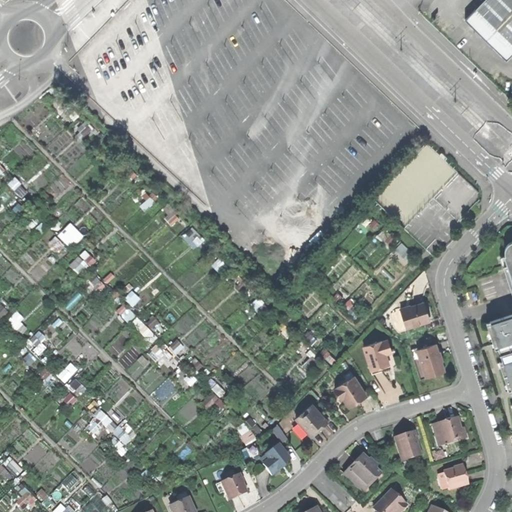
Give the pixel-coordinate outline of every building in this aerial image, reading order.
[(511,55),(511,0),(483,0),(464,20),(488,43),(506,62),(511,55)] [(193,227),(185,235),(196,245),(204,237),(193,227)] [(72,265),(79,271),(84,265),(85,266),(88,263),(79,256),(72,265)] [(401,309),(407,328),(428,321),(426,312),(423,302),(401,309)] [(511,373),(511,314),(490,321),(492,327),(488,328),(493,343),(497,342),(499,348),(501,355),(503,361),(507,375),(511,373)] [(364,347),(371,368),(389,363),(385,350),(392,348),(389,339),(364,347)] [(418,349),(427,377),(445,370),(441,357),(436,343),(418,349)] [(397,367),(392,348),(385,350),(389,363),(371,368),(372,374),(385,370),(397,367)] [(421,379),(427,377),(418,349),(411,351),(421,379)] [(503,376),(507,375),(503,361),(499,362),(503,376)] [(65,382),(78,369),(72,362),(59,375),(65,382)] [(344,376),(347,381),(354,376),(351,371),(344,376)] [(508,391),(511,389),(511,388),(507,375),(503,376),(508,391)] [(343,395),(349,405),(358,400),(366,394),(354,376),(347,381),(337,387),(338,388),(335,390),(340,397),(343,395)] [(202,402),(209,410),(215,405),(220,410),(226,405),(215,391),(202,402)] [(308,432),(312,437),(319,431),(325,426),(322,422),(323,416),(312,404),(296,418),(298,421),(308,432)] [(444,443),(462,438),(457,418),(445,421),(438,423),(441,434),(444,443)] [(301,438),(308,432),(298,421),(291,427),(301,438)] [(435,435),(441,434),(438,423),(432,425),(435,435)] [(248,424),(239,429),(247,444),(257,438),(248,424)] [(128,443),(133,434),(119,428),(115,436),(128,443)] [(420,454),(413,431),(403,435),(394,437),(401,460),(420,454)] [(438,445),(444,443),(441,434),(435,435),(438,445)] [(264,465),(272,476),(278,471),(282,468),(281,466),(291,458),(279,443),(268,451),(270,454),(270,460),(264,465)] [(348,468),(368,487),(381,473),(376,468),(379,465),(375,461),(369,461),(361,454),(355,461),(348,468)] [(448,488),(449,490),(468,485),(465,475),(463,466),(444,471),(444,473),(448,488)] [(249,470),(243,471),(245,481),(251,480),(249,470)] [(442,489),(448,488),(444,473),(438,474),(442,489)] [(225,491),(229,500),(238,496),(247,492),(239,474),(221,482),(225,491)] [(219,494),(225,491),(221,482),(215,484),(219,494)] [(375,507),(379,511),(396,511),(399,510),(401,511),(407,505),(406,504),(407,503),(393,489),(378,504),(375,507)] [(175,496),(177,502),(188,497),(186,491),(175,496)] [(171,505),(173,511),(195,511),(188,497),(177,502),(171,505)]
